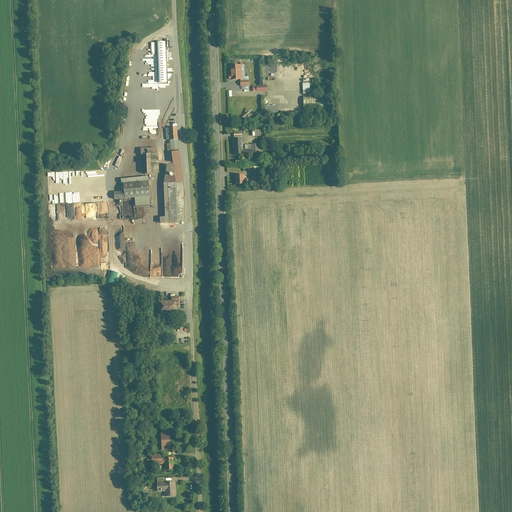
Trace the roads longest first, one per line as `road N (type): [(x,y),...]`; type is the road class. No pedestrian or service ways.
road 1 (unclassified): [(172,0),(198,511)]
road 2 (tertiary): [(231,511),(210,0)]
